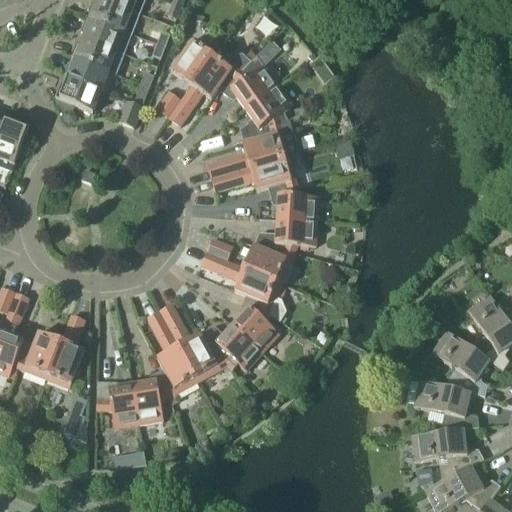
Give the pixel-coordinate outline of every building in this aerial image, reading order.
[(147,0),(100,0),(99,3),(140,19),(147,0)] [(186,0),(184,0),(176,0),(173,9),(181,12),(186,0)] [(87,21),(132,39),(140,19),(99,3),(97,8),(92,7),(87,21)] [(169,20),(177,23),(181,12),(173,9),(169,20)] [(132,39),(87,21),(81,36),(85,38),(83,43),(124,59),(132,39)] [(170,40),(162,37),(157,49),(165,52),(170,40)] [(109,76),(116,79),(124,59),(83,43),(81,49),(77,47),(71,62),(109,76)] [(195,43),(171,76),(191,90),(214,57),(195,43)] [(158,72),(161,63),(165,52),(157,49),(152,60),(151,64),(138,59),(132,61),(158,72)] [(250,55),(244,61),(251,66),(256,61),(250,55)] [(211,105),(218,95),(234,71),(241,76),(251,66),(244,61),(241,60),(229,60),(226,65),(214,57),(191,90),(180,105),(167,123),(180,132),(200,103),(196,100),(199,96),(211,105)] [(316,63),(309,69),(317,79),(323,74),(327,72),(320,60),(316,63)] [(228,102),(233,98),(244,114),(278,90),(264,70),(263,71),(256,61),(251,66),(241,76),(234,71),(218,95),(228,102)] [(68,83),(101,96),(109,76),(71,62),(65,76),(70,78),(68,83)] [(154,80),(146,77),(141,89),(150,92),(154,80)] [(75,110),(93,118),(101,96),(68,83),(66,89),(61,87),(55,103),(59,104),(75,110)] [(136,101),(145,104),(150,92),(141,89),(136,101)] [(288,126),(284,117),(293,110),(278,90),(244,114),(252,125),(240,133),(245,148),(254,145),(282,137),(280,130),(288,126)] [(156,115),(167,123),(180,105),(169,97),(156,115)] [(59,104),(56,113),(66,117),(69,115),(72,117),(75,110),(59,104)] [(119,127),(134,133),(142,112),(127,107),(119,127)] [(64,118),(63,123),(65,127),(70,129),(74,126),(76,122),(74,117),(72,117),(69,115),(66,117),(64,118)] [(15,169),(29,132),(14,126),(12,130),(6,128),(0,144),(0,172),(12,177),(15,169)] [(207,170),(211,184),(289,161),(289,160),(298,157),(289,126),(288,126),(280,130),(282,137),(254,145),(245,148),(243,149),(247,163),(242,164),(241,160),(207,170)] [(253,182),(257,196),(268,193),(296,185),(289,161),(211,184),(215,198),(249,188),(248,184),(253,182)] [(81,185),(92,189),(96,179),(85,175),(81,185)] [(319,202),(301,201),(296,185),(268,193),(271,205),(278,205),(276,226),(317,228),(319,202)] [(269,244),(265,255),(291,266),(298,250),(316,251),(317,228),(276,226),(275,244),(269,244)] [(233,253),(212,244),(206,258),(227,267),(233,253)] [(265,255),(253,250),(244,274),(281,289),(291,266),(265,255)] [(244,274),(227,267),(206,258),(201,271),(234,284),(235,280),(240,282),(234,296),(245,301),(272,313),(269,319),(280,327),(287,317),(282,305),(276,303),(281,289),(244,274)] [(0,315),(7,319),(15,298),(2,293),(0,298),(0,315)] [(21,324),(29,304),(15,298),(7,319),(1,336),(0,337),(0,379),(9,383),(13,372),(24,345),(14,341),(21,324)] [(241,311),(246,316),(232,331),(262,358),(279,339),(266,327),(269,319),(272,313),(245,301),(241,311)] [(490,301),(469,316),(486,339),(469,352),(490,366),(503,375),(509,366),(502,357),(511,349),(511,332),(503,320),(490,301)] [(189,340),(172,309),(159,316),(198,387),(219,376),(200,340),(187,347),(185,342),(189,340)] [(169,356),(157,363),(162,374),(177,399),(198,387),(159,316),(146,323),(163,354),(167,352),(169,356)] [(511,317),(503,320),(511,332),(511,317)] [(77,346),(85,326),(72,320),(64,341),(77,346)] [(200,340),(219,376),(229,370),(237,381),(244,374),(246,376),(262,358),(232,331),(224,340),(215,332),(200,340)] [(447,336),(432,358),(455,373),(443,391),(470,398),(484,401),(487,391),(477,384),(490,366),(469,352),(447,336)] [(46,385),(61,347),(38,338),(34,349),(24,345),(13,372),(19,374),(46,385)] [(61,347),(46,385),(70,394),(84,356),(61,347)] [(228,372),(223,375),(229,385),(234,382),(228,372)] [(168,404),(177,399),(162,374),(151,380),(152,387),(132,390),(138,430),(163,426),(160,408),(168,404)] [(445,419),(447,436),(463,434),(478,433),(477,422),(465,419),(470,398),(443,391),(420,385),(413,411),(445,419)] [(96,416),(112,416),(115,434),(138,430),(132,390),(113,393),(112,387),(97,387),(96,416)] [(265,402),(256,409),(264,419),(272,412),(265,402)] [(82,428),(76,443),(87,448),(87,430),(82,428)] [(439,472),(441,484),(470,471),(483,464),(478,454),(466,456),(463,434),(447,436),(411,441),(414,467),(446,462),(447,471),(439,472)] [(484,511),(490,505),(500,491),(491,485),(479,490),(470,471),(441,484),(423,493),(431,511),(443,511),(463,502),(475,511),(484,511)]
